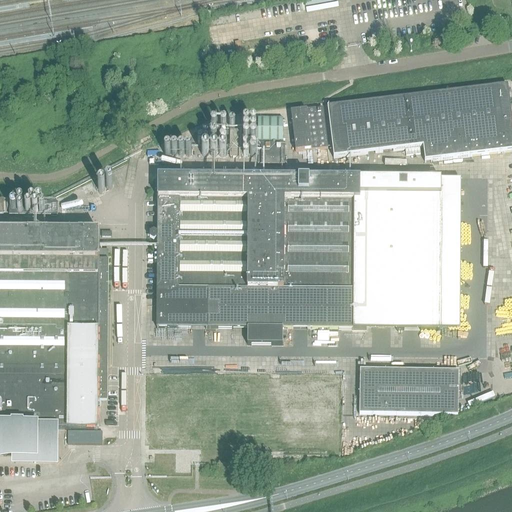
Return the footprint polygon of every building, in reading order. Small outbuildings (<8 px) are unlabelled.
[(298,10),(298,18),(308,17),(308,9),(298,10)] [(259,22),(252,22),(252,35),(260,34),(259,22)] [(180,37),(168,38),(169,54),(181,53),(180,37)] [(423,148),(424,163),(511,151),(511,129),(507,87),(327,109),(333,159),(423,148)] [(322,110),(291,113),(295,153),(296,153),(297,166),(328,162),(326,149),(327,149),(322,110)] [(283,119),(258,119),(258,142),(283,142),(283,119)] [(242,132),(230,132),(230,158),(241,158),(242,132)] [(284,143),(258,143),(257,164),(284,164),(284,143)] [(149,233),(149,238),(153,240),(158,238),(157,329),(247,329),(247,345),(283,346),(283,330),(353,330),(366,330),(366,322),(396,323),(396,331),(440,331),(441,181),(360,180),(157,178),(157,200),(158,200),(158,234),(153,231),(149,233)] [(511,178),(501,180),(511,261),(511,178)] [(485,198),(473,198),(472,208),(484,208),(485,198)] [(10,201),(9,215),(57,216),(58,202),(10,201)] [(469,227),(492,228),(492,215),(470,214),(469,227)] [(0,456),(14,457),(14,462),(56,462),(56,431),(96,431),(96,432),(97,432),(97,403),(107,403),(108,251),(99,251),(99,233),(98,233),(98,234),(0,233),(0,456)] [(476,247),(476,272),(497,272),(497,268),(502,268),(502,258),(491,258),(491,233),(485,233),(485,247),(476,247)] [(509,297),(472,296),(472,305),(509,306),(509,297)] [(458,372),(360,371),(359,415),(458,416),(458,372)] [(273,399),(273,392),(219,392),(219,401),(242,401),(242,406),(262,406),(262,399),(273,399)] [(151,453),(151,473),(187,474),(187,454),(151,453)] [(230,454),(196,455),(196,464),(230,463),(230,454)]
